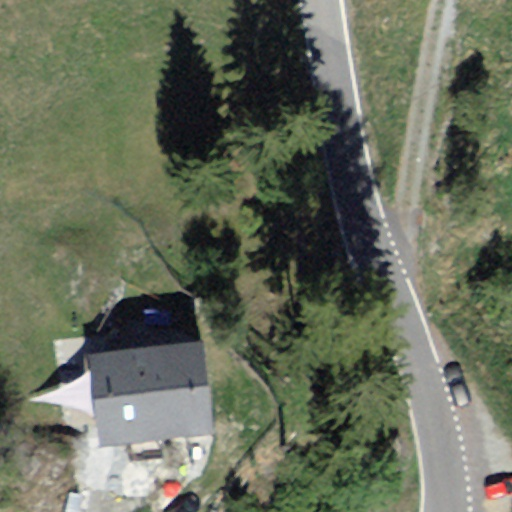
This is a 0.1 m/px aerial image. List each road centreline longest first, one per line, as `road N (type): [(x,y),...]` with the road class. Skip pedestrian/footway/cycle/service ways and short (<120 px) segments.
road 1 (unclassified): [(322,0),(385,283),(428,402),(445,511)]
road 2 (track): [(385,283),(401,241),(448,0)]
